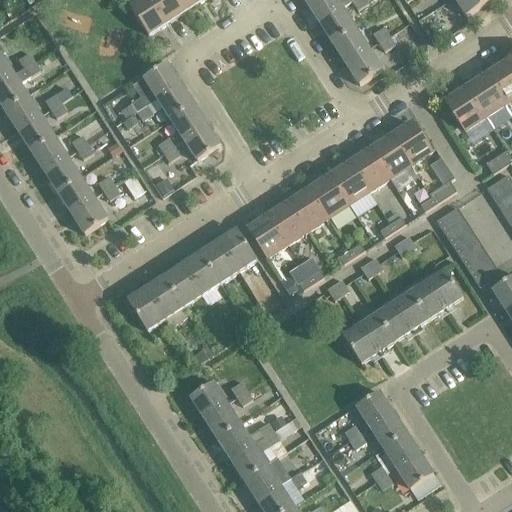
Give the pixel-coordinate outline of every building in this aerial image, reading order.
[(167,27),(149,0),(146,0),(131,10),(149,38),(167,27)] [(172,0),(149,0),(167,27),(183,16),(172,0)] [(196,0),(172,0),(183,16),(200,5),(196,0)] [(342,11),(352,5),(358,0),(341,0),(337,3),(334,0),(314,0),(306,5),(320,25),(342,11)] [(358,0),(352,5),(358,14),(369,7),(364,0),(358,0)] [(496,0),(454,0),(454,1),(466,20),(497,0),(496,0)] [(320,25),(333,46),(355,32),(342,11),(320,25)] [(374,37),(380,46),(390,40),(384,31),(374,37)] [(333,46),(347,67),(369,53),(355,32),(333,46)] [(390,40),(380,46),(385,54),(395,48),(390,40)] [(369,53),(347,67),(360,88),(383,73),(369,53)] [(0,58),(0,86),(14,77),(1,57),(0,58)] [(29,57),(19,64),(24,73),(35,66),(29,57)] [(0,86),(0,106),(4,113),(27,98),(20,87),(41,74),(35,66),(24,73),(15,79),(14,77),(0,86)] [(507,66),(488,79),(506,108),(511,104),(511,72),(508,66),(507,66)] [(137,115),(138,116),(180,88),(167,67),(134,88),(142,100),(121,114),(127,122),(137,115)] [(488,79),(467,92),(486,121),(506,108),(488,79)] [(180,88),(157,103),(163,112),(171,124),(194,108),(180,88)] [(45,104),(52,114),(63,106),(73,100),(67,91),(45,104)] [(486,121),(467,92),(447,106),(465,134),(486,121)] [(4,113),(18,134),(41,119),(27,98),(4,113)] [(63,106),(52,114),(57,122),(68,115),(63,106)] [(171,124),(184,144),(207,129),(194,108),(171,124)] [(149,109),(138,116),(144,125),(154,118),(149,109)] [(18,134),(31,154),(54,139),(41,119),(18,134)] [(413,127),(392,141),(411,170),(432,156),(413,127)] [(207,129),(184,144),(198,165),(221,150),(207,129)] [(72,145),(77,154),(89,146),(84,138),(72,145)] [(31,154),(44,175),(68,160),(54,139),(31,154)] [(160,148),(165,157),(175,150),(170,141),(160,148)] [(392,141),(372,154),(391,183),(411,170),(392,141)] [(89,146),(77,154),(83,163),(95,156),(89,146)] [(175,150),(165,157),(171,166),(181,159),(175,150)] [(372,154),(352,167),(370,196),(391,183),(372,154)] [(486,167),(493,178),(511,166),(511,161),(507,154),(486,167)] [(44,175),(58,196),(81,181),(68,160),(44,175)] [(352,167),(332,180),(350,209),(370,196),(352,167)] [(487,192),(511,230),(511,184),(508,179),(487,192)] [(98,187),(104,196),(114,189),(109,180),(98,187)] [(332,180),(311,193),(330,222),(350,209),(332,180)] [(58,196),(71,216),(94,201),(81,181),(58,196)] [(432,201),(436,209),(457,195),(450,184),(429,198),(432,201)] [(114,189),(104,196),(110,205),(120,199),(114,189)] [(311,193),(291,207),(309,235),(330,222),(311,193)] [(94,201),(71,216),(85,238),(108,223),(94,201)] [(436,209),(432,201),(421,208),(426,216),(436,209)] [(291,207),(270,220),(289,248),(309,235),(291,207)] [(501,278),(458,211),(437,225),(480,292),(501,278)] [(289,248),(270,220),(250,233),(268,262),(289,248)] [(402,221),(391,228),(396,235),(406,228),(402,221)] [(396,235),(391,228),(380,235),(385,242),(396,235)] [(238,233),(219,245),(239,276),(258,264),(238,233)] [(394,250),(401,261),(416,251),(410,240),(394,250)] [(219,245),(201,257),(221,288),(239,276),(219,245)] [(361,247),(350,254),(355,261),(366,255),(361,247)] [(355,261),(350,254),(340,261),(345,268),(355,261)] [(201,257),(183,268),(203,299),(221,288),(201,257)] [(360,272),(367,282),(383,273),(376,262),(360,272)] [(183,268),(164,280),(184,311),(203,299),(183,268)] [(320,273),(310,280),(315,288),(325,281),(320,273)] [(445,273),(428,284),(447,313),(464,302),(445,273)] [(164,280),(146,292),(166,323),(184,311),(164,280)] [(315,288),(310,280),(299,287),(304,295),(315,288)] [(511,280),(493,293),(506,314),(511,310),(511,280)] [(327,293),(333,304),(349,294),(342,284),(327,293)] [(428,284),(411,295),(430,324),(447,313),(428,284)] [(166,323),(146,292),(127,304),(147,335),(166,323)] [(411,295),(394,306),(413,335),(430,324),(411,295)] [(394,306),(377,317),(395,346),(413,335),(394,306)] [(377,317),(360,328),(378,356),(395,346),(377,317)] [(360,328),(343,339),(361,367),(378,356),(360,328)] [(190,400),(204,422),(227,407),(213,385),(190,400)] [(231,392),(237,400),(247,394),(241,385),(231,392)] [(247,394),(237,400),(243,409),(253,403),(247,394)] [(356,411),(370,432),(394,417),(380,395),(356,411)] [(204,422),(217,442),(240,427),(227,407),(204,422)] [(370,432),(383,452),(407,437),(394,417),(370,432)] [(217,442),(230,463),(274,434),(269,426),(248,440),(240,427),(217,442)] [(230,463),(244,484),(267,468),(260,457),(290,438),(284,429),(275,435),(274,434),(230,463)] [(345,436),(351,445),(362,438),(356,429),(345,436)] [(383,452),(397,472),(420,457),(407,437),(383,452)] [(362,438),(351,445),(356,453),(367,446),(362,438)] [(420,457),(397,472),(418,504),(441,489),(420,457)] [(244,484),(257,504),(280,489),(300,476),(294,467),(284,473),(277,462),(267,468),(244,484)] [(371,477),(377,485),(387,479),(381,470),(371,477)] [(387,479),(377,485),(382,495),(392,488),(387,479)] [(257,504),(262,511),(289,511),(293,509),(280,489),(257,504)] [(336,511),(356,511),(350,503),(336,511)]
